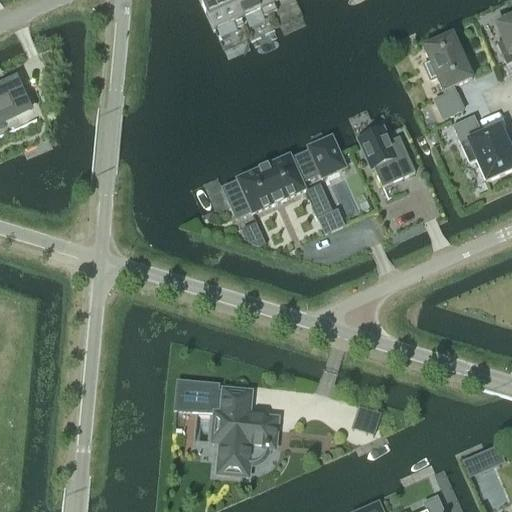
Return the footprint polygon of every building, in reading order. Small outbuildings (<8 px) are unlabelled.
[(241,21),(231,0),(198,0),(213,33),(216,32),(233,24),(236,31),(244,28),(241,21)] [(270,16),(262,0),(231,0),(241,21),(260,12),(263,19),(270,16)] [(262,0),(270,16),(277,13),(274,6),(286,0),(262,0)] [(496,47),(505,68),(511,65),(511,15),(511,16),(511,19),(494,28),(502,44),(496,47)] [(471,82),(452,38),(422,51),(429,65),(423,68),(430,84),(436,81),(442,95),(444,98),(434,103),(442,121),(463,113),(456,99),(452,90),(471,82)] [(16,79),(0,86),(0,123),(2,123),(0,119),(0,103),(7,100),(14,113),(13,113),(14,114),(15,117),(30,110),(16,79)] [(511,159),(499,130),(481,138),(473,120),(452,130),(468,167),(476,164),(485,185),(511,173),(511,159)] [(414,176),(398,141),(389,145),(382,131),(357,142),(371,172),(373,171),(382,190),(414,176)] [(302,186),(319,178),(321,182),(345,171),(331,139),(307,150),(309,154),(291,162),(289,158),(236,182),(237,185),(222,191),(229,207),(244,200),(252,217),(305,193),(302,186)] [(343,229),(336,215),(318,223),(324,237),(343,229)] [(274,452),(276,433),(267,432),(268,421),(248,419),(250,396),(223,393),(223,394),(217,393),(218,388),(177,384),(174,414),(214,418),(212,447),(220,447),(217,477),(247,480),(248,468),(253,468),(258,466),(261,464),(265,460),(267,456),(268,452),(274,452)] [(441,511),(436,500),(423,506),(425,511),(441,511)]
